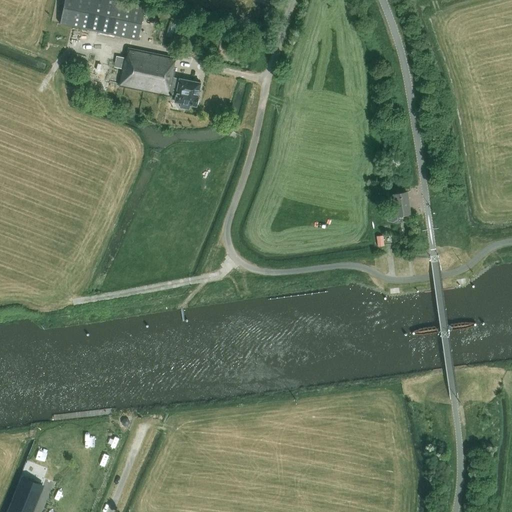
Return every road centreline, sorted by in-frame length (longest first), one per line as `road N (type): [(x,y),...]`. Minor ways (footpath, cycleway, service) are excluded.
road 1 (unclassified): [(292,0),(227,222),(235,257),(265,272),(350,265),(398,280),(456,271),(511,241)]
road 2 (track): [(235,257),(215,276),(81,301)]
